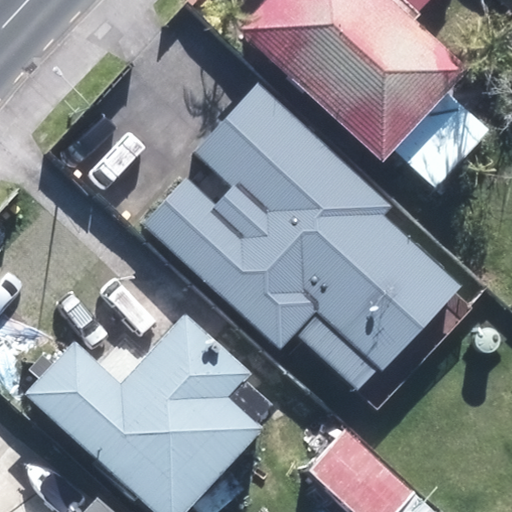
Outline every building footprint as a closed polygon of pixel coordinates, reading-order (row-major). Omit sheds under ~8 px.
[(444,77),(367,0),(239,0),(215,24),(357,165),(372,150),(417,194),(478,133),(433,88),(444,77)] [(168,173),(122,222),(264,352),(277,337),(362,416),(464,305),(368,217),(376,208),(245,88),(182,156),(217,189),(202,204),(168,173)] [(85,336),(31,389),(154,511),(183,511),(292,404),(194,307),(163,339),(146,322),(108,359),(85,336)] [(387,511),(402,498),(336,430),(290,474),(326,511),(387,511)] [(117,511),(102,498),(88,511),(117,511)]
